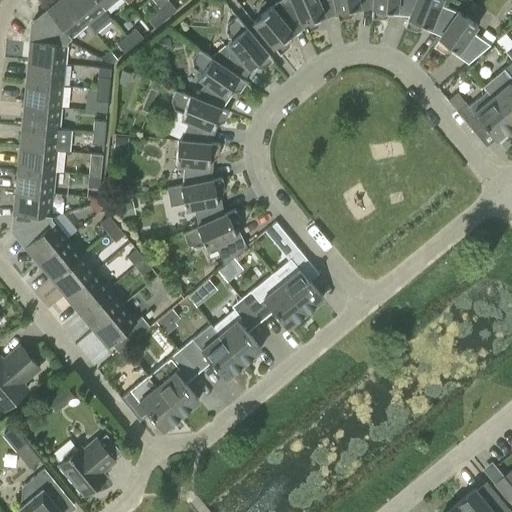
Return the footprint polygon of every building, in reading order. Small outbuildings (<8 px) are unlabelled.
[(36,24),(66,40),(86,24),(66,0),(57,0),(52,4),(55,7),(42,18),(39,20),(37,22),(36,24)] [(110,19),(103,10),(94,0),(66,0),(86,24),(94,33),(110,19)] [(94,0),(103,10),(114,0),(94,0)] [(176,9),(168,0),(159,8),(167,17),(176,9)] [(290,38),(303,28),(291,0),(276,13),(270,7),(252,22),(279,54),(289,46),(290,38)] [(290,0),(291,0),(303,28),(305,33),(317,27),(320,20),(336,13),(332,0),(290,0)] [(332,0),(336,13),(337,20),(349,18),(354,11),(372,8),(372,0),(332,0)] [(372,0),(372,8),(371,18),(384,19),(390,14),(408,16),(414,0),(372,0)] [(414,0),(408,16),(404,27),(416,31),(423,29),(439,35),(456,12),(438,4),(440,0),(414,0)] [(147,18),(154,27),(167,17),(159,8),(147,18)] [(456,12),(439,35),(432,45),(443,53),(450,51),(467,63),(486,47),(491,43),(471,30),(477,23),(457,10),(456,12)] [(233,49),(218,61),(238,76),(252,65),(254,67),(262,68),(272,60),(236,16),(226,24),(225,32),(230,39),(227,42),(233,49)] [(27,61),(64,64),(66,40),(36,24),(36,25),(35,28),(34,39),(30,38),(27,61)] [(142,37),(135,28),(126,35),(133,44),(142,37)] [(116,43),(124,52),(133,44),(126,35),(116,43)] [(481,85),(484,89),(511,122),(511,60),(503,50),(495,40),(491,43),(486,47),(502,67),(481,85)] [(511,42),(503,50),(511,60),(511,42)] [(205,81),(193,97),(216,106),(227,91),(231,94),(238,92),(246,82),(238,76),(218,61),(199,48),(192,58),(193,66),(201,72),(198,76),(205,81)] [(25,82),(62,86),(64,64),(27,61),(27,63),(32,64),(30,81),(26,81),(25,82)] [(122,71),(117,82),(125,85),(129,75),(122,71)] [(109,78),(97,77),(96,88),(108,89),(109,78)] [(62,86),(25,82),(23,104),(60,107),(62,86)] [(95,109),(106,110),(108,89),(96,88),(95,109)] [(188,120),(180,140),(205,142),(212,124),(215,126),(223,122),(228,111),(216,106),(193,97),(175,89),(170,101),(173,109),(182,112),(180,116),(188,120)] [(511,124),(511,122),(484,89),(466,104),(462,99),(453,107),(478,137),(487,130),(495,139),(511,124)] [(21,126),(58,129),(60,107),(23,104),(23,106),(27,107),(26,124),(22,124),(21,126)] [(105,121),(93,120),(92,132),(104,133),(105,121)] [(58,129),(21,126),(19,147),(56,150),(68,151),(70,130),(58,129)] [(91,143),(102,144),(104,133),(92,132),(91,143)] [(128,136),(114,135),(113,148),(127,149),(128,136)] [(183,163),(181,185),(206,180),(208,161),(211,161),(218,156),(219,144),(205,142),(180,140),(177,139),(174,163),(183,163)] [(17,169),(54,172),(56,150),(19,147),(19,149),(23,150),(22,167),(17,167),(17,169)] [(101,155),(90,153),(88,175),(99,176),(101,155)] [(54,172),(17,169),(15,188),(52,191),(54,172)] [(87,186),(98,187),(99,176),(88,175),(87,186)] [(193,207),(196,226),(219,216),(215,197),(219,197),(224,190),(221,177),(206,180),(181,185),(166,188),(169,205),(183,203),(184,208),(193,207)] [(50,218),(50,217),(52,191),(15,188),(15,192),(19,193),(17,216),(17,219),(17,222),(19,227),(50,218)] [(132,200),(118,203),(121,214),(134,212),(132,200)] [(234,209),(219,216),(196,226),(182,232),(187,244),(195,247),(203,243),(205,247),(215,243),(223,265),(246,246),(237,227),(240,220),(234,209)] [(108,216),(100,223),(108,233),(117,226),(108,216)] [(38,260),(66,237),(50,218),(19,227),(20,231),(22,235),(28,242),(25,245),(38,260)] [(114,241),(124,234),(117,226),(108,233),(114,241)] [(53,279),(81,255),(66,237),(38,260),(41,265),(45,262),(56,276),(52,278),(53,279)] [(136,249),(127,256),(135,266),(144,259),(136,249)] [(316,271),(299,250),(272,272),(306,314),(324,299),(307,278),(316,271)] [(66,295),(95,272),(81,255),(53,279),(66,295)] [(142,274),(151,267),(144,259),(135,266),(142,274)] [(84,309),(109,288),(95,272),(66,295),(69,298),(72,295),(84,309)] [(251,290),(252,292),(242,300),(261,323),(274,312),(288,329),(306,314),(272,272),(251,290)] [(100,329),(125,308),(109,288),(84,309),(80,312),(96,331),(100,329)] [(236,311),(214,329),(244,365),(262,350),(248,334),(261,323),(242,300),(233,307),(236,311)] [(125,308),(100,329),(113,345),(118,352),(149,326),(144,319),(136,310),(130,315),(125,308)] [(244,365),(214,329),(211,325),(180,351),(199,374),(212,363),(225,380),(244,365)] [(20,351),(5,364),(0,358),(0,408),(2,411),(27,389),(18,379),(33,366),(20,351)] [(180,351),(149,376),(181,416),(199,401),(186,384),(199,374),(180,351)] [(163,431),(181,416),(149,376),(131,391),(121,399),(136,417),(146,410),(163,431)] [(46,400),(55,412),(65,405),(56,393),(46,400)] [(102,472),(116,461),(98,438),(84,450),(81,446),(60,464),(85,495),(106,477),(102,472)] [(31,467),(38,460),(25,444),(18,451),(31,467)] [(18,508),(21,511),(62,511),(51,498),(61,490),(64,493),(65,492),(45,468),(23,486),(21,506),(18,508)] [(511,498),(511,484),(504,475),(494,483),(508,501),(511,498)] [(489,506),(475,488),(457,503),(464,511),(510,511),(499,498),(489,506)] [(464,511),(457,503),(445,511),(464,511)]
